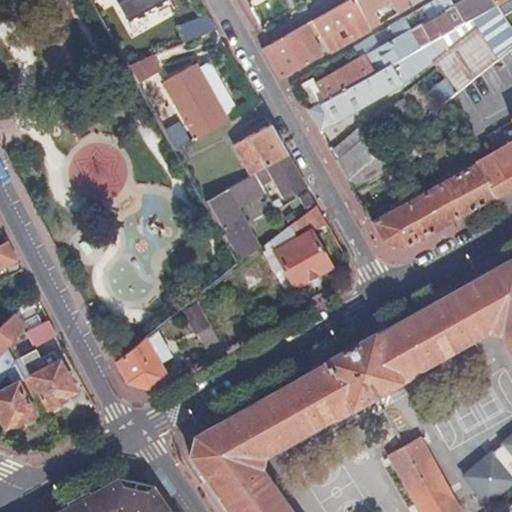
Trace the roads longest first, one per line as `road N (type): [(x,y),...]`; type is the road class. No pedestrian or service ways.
road 1 (residential): [(387,295),(218,0)]
road 2 (residential): [(134,434),(387,295)]
road 3 (residential): [(0,192),(113,411),(134,434)]
road 4 (residential): [(387,295),(511,225)]
